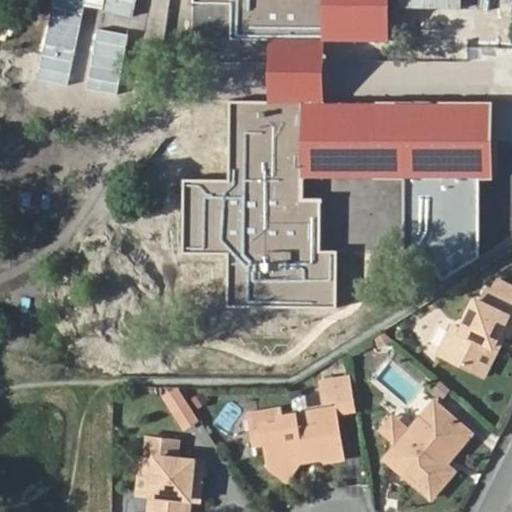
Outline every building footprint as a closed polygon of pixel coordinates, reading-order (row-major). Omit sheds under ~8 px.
[(197,0),(198,3),(235,3),(235,40),(268,39),(325,39),(383,40),(382,0),(197,0)] [(511,104),(511,0),(469,0),(468,104),(511,104)] [(325,39),(268,39),(268,105),(234,105),(234,183),(188,183),(188,256),(234,256),(234,307),(341,307),(341,253),(325,253),(325,200),(307,200),(307,178),(490,178),(490,104),(325,104),(325,39)] [(438,357),(472,374),(485,348),(490,351),(503,324),(511,328),(511,308),(486,296),(481,308),(475,305),(460,334),(452,330),(438,357)] [(485,348),(472,374),(482,380),(503,339),(508,342),(511,334),(511,328),(503,324),(490,351),(485,348)] [(334,410),(335,414),(356,410),(350,377),(321,382),(326,411),(334,410)] [(181,391),(167,400),(186,432),(200,422),(181,391)] [(397,444),(384,459),(430,499),(454,473),(445,464),(433,454),(439,446),(445,451),(465,430),(434,402),(407,432),(397,444)] [(261,443),(262,462),(285,484),(297,460),(319,458),(314,453),(296,455),(290,466),(276,468),(268,461),(264,430),(280,428),(278,417),(278,409),(252,413),(255,443),(261,443)] [(326,411),(278,417),(280,428),(264,430),(268,461),(276,468),(290,466),(296,455),(314,453),(319,458),(322,461),(341,458),(335,414),(334,410),(326,411)] [(392,418),(381,430),(397,444),(407,432),(392,418)] [(439,446),(433,454),(445,464),(471,435),(465,430),(445,451),(439,446)] [(188,511),(190,499),(193,482),(203,483),(205,460),(176,457),(179,440),(148,437),(146,456),(155,457),(152,495),(150,511),(188,511)] [(146,456),(141,455),(137,494),(152,495),(155,457),(146,456)] [(203,483),(193,482),(190,499),(201,500),(203,483)] [(137,494),(131,493),(126,497),(123,511),(150,511),(152,495),(137,494)]
